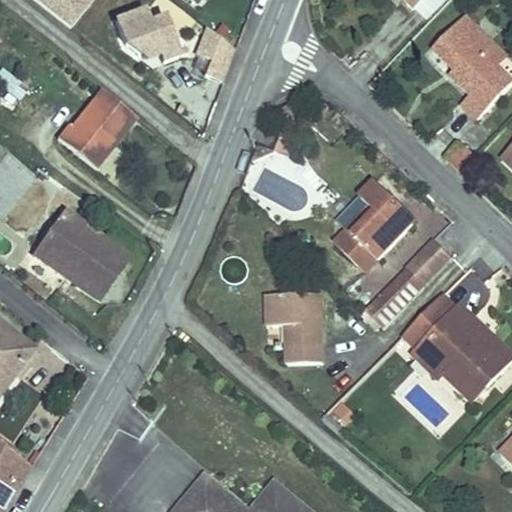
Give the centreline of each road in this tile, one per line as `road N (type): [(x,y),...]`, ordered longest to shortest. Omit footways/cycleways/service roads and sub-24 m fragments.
road 1 (residential): [(222,161),(161,300),(40,511)]
road 2 (residential): [(265,46),(366,101),(511,243)]
road 3 (residential): [(10,0),(222,161)]
road 4 (unknown): [(116,380),(0,283)]
road 5 (residential): [(265,46),(222,161)]
